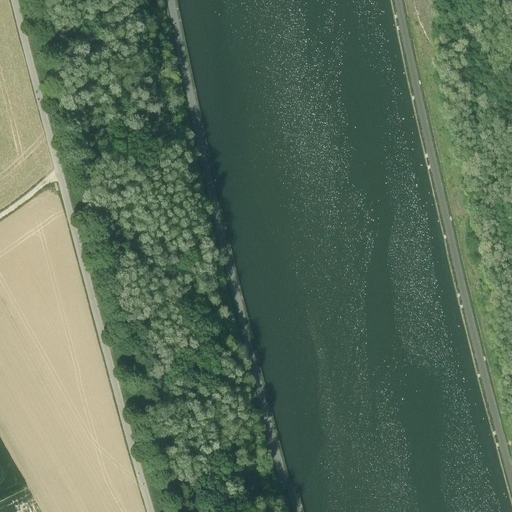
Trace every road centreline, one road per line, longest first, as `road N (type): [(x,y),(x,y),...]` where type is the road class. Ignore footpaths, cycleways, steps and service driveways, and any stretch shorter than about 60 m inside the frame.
road 1 (unclassified): [(148,511),(57,174)]
road 2 (unclassified): [(57,174),(13,0)]
